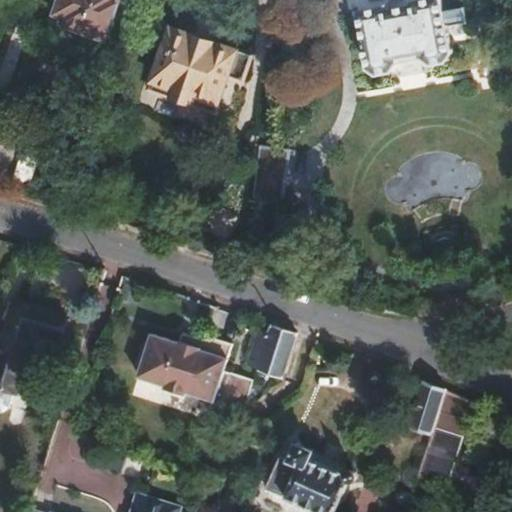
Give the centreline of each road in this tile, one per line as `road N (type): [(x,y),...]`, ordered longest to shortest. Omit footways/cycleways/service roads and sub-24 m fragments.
road 1 (residential): [(424,351),(0,203)]
road 2 (unknown): [(183,266),(247,90),(265,0)]
